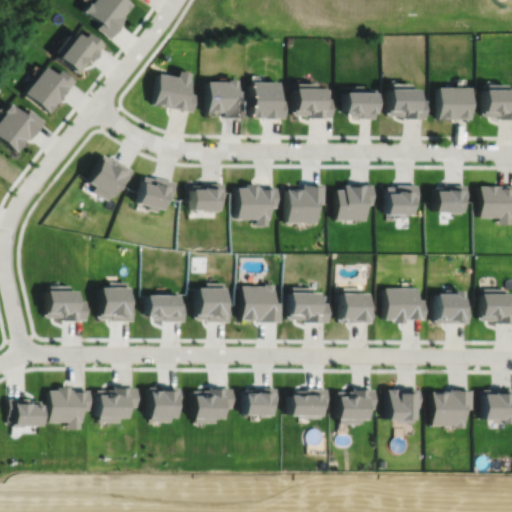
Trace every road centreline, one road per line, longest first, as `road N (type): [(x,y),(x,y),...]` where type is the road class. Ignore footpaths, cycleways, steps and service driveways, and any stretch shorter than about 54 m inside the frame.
road 1 (residential): [(23,354),(511,357)]
road 2 (residential): [(174,0),(14,210),(4,258),(23,354),(0,362)]
road 3 (residential): [(95,104),(138,136),(187,149),(511,151)]
